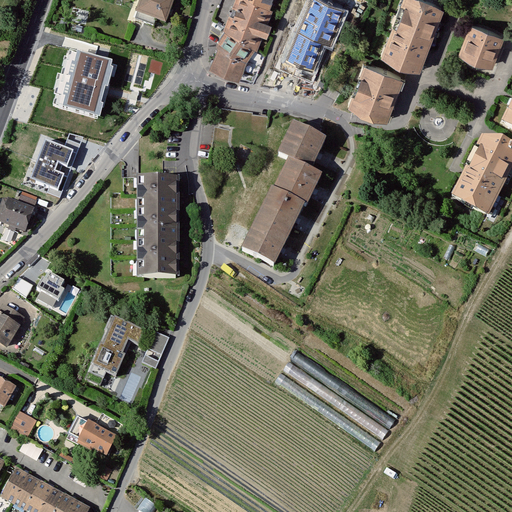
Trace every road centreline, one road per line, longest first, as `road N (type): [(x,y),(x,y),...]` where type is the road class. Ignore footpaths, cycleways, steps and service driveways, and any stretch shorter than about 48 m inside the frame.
road 1 (residential): [(198,81),(193,163),(207,256),(112,511)]
road 2 (track): [(349,511),(511,238)]
road 3 (tertiary): [(0,275),(188,76)]
road 4 (residential): [(198,81),(326,112)]
road 5 (secondary): [(43,0),(0,118)]
